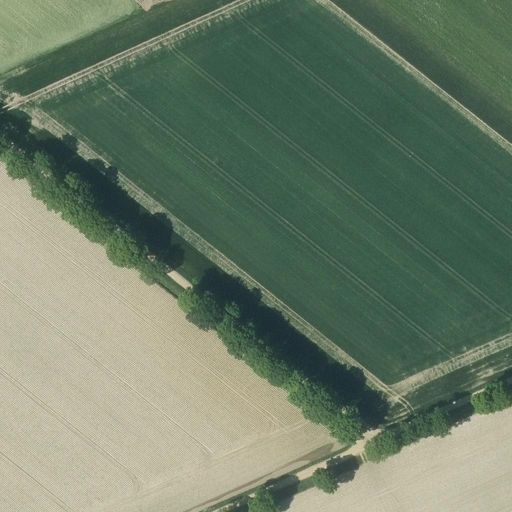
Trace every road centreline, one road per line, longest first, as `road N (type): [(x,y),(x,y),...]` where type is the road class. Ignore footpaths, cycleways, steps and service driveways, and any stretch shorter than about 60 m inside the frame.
road 1 (track): [(379,439),(0,136)]
road 2 (track): [(217,511),(511,380)]
